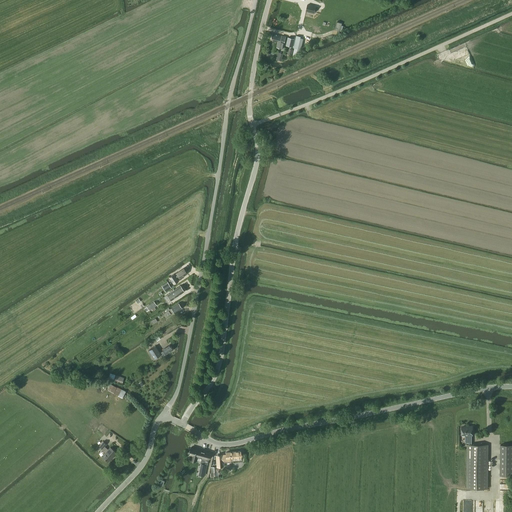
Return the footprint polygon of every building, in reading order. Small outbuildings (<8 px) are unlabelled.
[(307,5),(306,11),(314,13),(316,7),(307,5)] [(271,40),(278,41),(276,47),(283,49),(286,37),(273,34),(271,40)] [(287,43),(286,44),(288,46),(293,47),(294,44),(295,39),(288,38),(287,43)] [(177,279),(179,278),(187,273),(184,268),(176,273),(174,274),(169,277),(174,284),(179,281),(177,279)] [(163,287),(166,292),(172,288),(168,283),(163,287)] [(180,285),(170,292),(164,297),(166,301),(173,296),(175,298),(184,291),(180,285)] [(154,301),(146,307),(148,309),(156,304),(154,301)] [(178,303),(171,308),(175,313),(182,308),(178,303)] [(163,350),(160,353),(155,346),(148,350),(154,359),(160,354),(162,357),(165,354),(166,354),(173,349),(170,344),(162,349),(163,350)] [(116,375),(114,380),(122,383),(124,377),(116,375)] [(108,390),(118,395),(121,389),(110,384),(108,390)] [(121,389),(118,395),(118,396),(122,398),(126,391),(121,389)] [(469,442),(469,444),(471,444),(471,435),(472,435),(472,426),(468,426),(468,427),(462,427),(462,435),(465,435),(465,442),(469,442)] [(488,444),(471,444),(469,444),(467,444),(466,488),(488,489),(488,444)] [(511,444),(500,445),(500,475),(511,475),(511,444)] [(101,449),(105,452),(102,457),(108,462),(116,452),(110,447),(108,449),(105,446),(104,446),(102,449),(101,449)] [(192,447),(191,451),(192,452),(191,457),(196,459),(197,457),(202,458),(207,459),(209,452),(204,450),(204,451),(200,450),(201,449),(192,447)] [(226,454),(221,455),(217,455),(218,467),(224,467),(223,461),(230,460),(230,457),(241,456),(240,451),(226,452),(226,454)]
